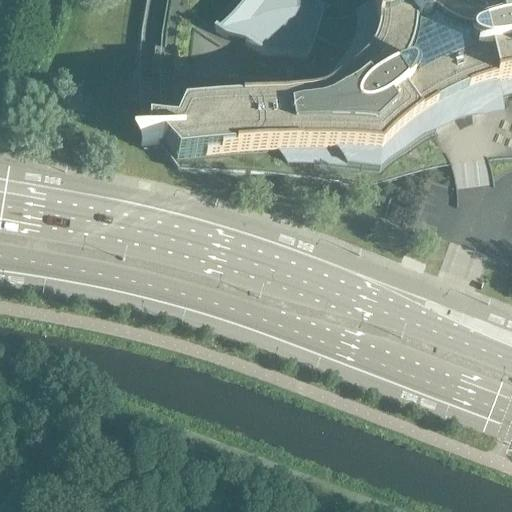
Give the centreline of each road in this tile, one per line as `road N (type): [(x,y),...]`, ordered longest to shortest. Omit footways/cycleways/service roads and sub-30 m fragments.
road 1 (primary): [(511,363),(205,247),(0,204)]
road 2 (primary): [(0,256),(123,279),(276,323),(511,414)]
